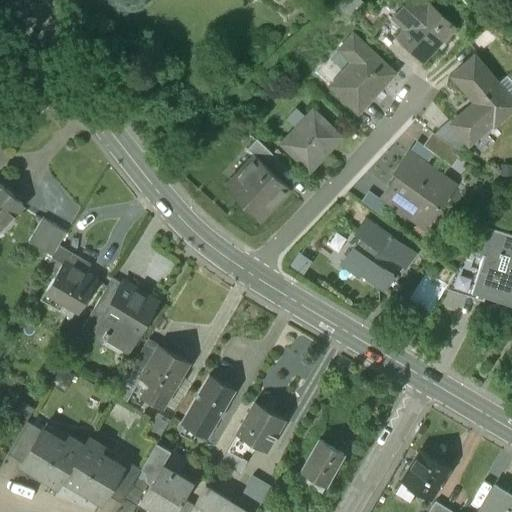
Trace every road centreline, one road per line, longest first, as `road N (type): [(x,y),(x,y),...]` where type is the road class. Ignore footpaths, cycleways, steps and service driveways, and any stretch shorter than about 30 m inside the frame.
road 1 (secondary): [(66,79),(170,207),(250,275)]
road 2 (residential): [(250,275),(427,84)]
road 3 (secondary): [(250,275),(427,383)]
road 4 (residential): [(427,383),(352,511)]
